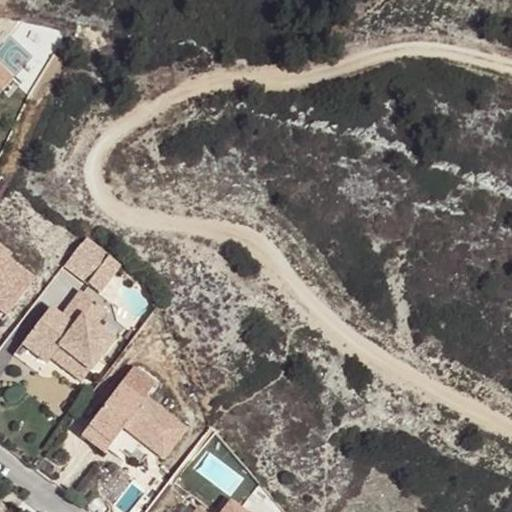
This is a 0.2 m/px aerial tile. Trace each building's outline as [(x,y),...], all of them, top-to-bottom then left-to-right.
[(0,88),(2,91),(14,77),(0,65),(0,88)] [(35,280),(8,260),(11,256),(0,247),(0,320),(2,322),(35,280)] [(106,312),(80,292),(60,317),(49,309),(21,345),(47,364),(50,360),(59,349),(76,362),(90,372),(114,340),(95,326),(106,312)] [(76,362),(59,349),(50,360),(67,372),(76,362)] [(119,385),(143,404),(145,400),(122,381),(119,385)] [(185,430),(145,400),(143,404),(119,385),(88,427),(111,445),(123,429),(164,460),(185,430)] [(111,445),(88,427),(81,436),(104,454),(111,445)] [(241,511),(230,503),(222,511),(200,511),(197,509),(195,511),(241,511)]
